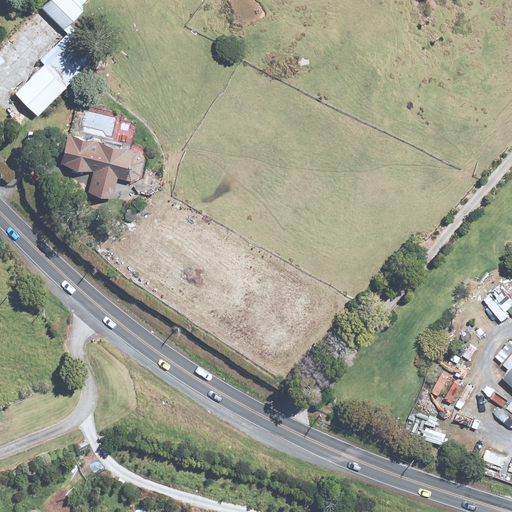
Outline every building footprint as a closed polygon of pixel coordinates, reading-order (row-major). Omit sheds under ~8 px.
[(41,0),(36,5),(59,26),(78,6),(71,0),(41,0)] [(12,91),(34,113),(77,71),(51,45),(38,58),(41,62),(12,91)] [(86,191),(110,197),(115,176),(127,179),(137,173),(140,159),(133,149),(66,132),(58,162),(91,170),(86,191)] [(149,181),(152,181),(155,179),(155,176),(154,173),(150,173),(148,175),(147,178),(149,181)] [(479,348),(471,343),(463,353),(471,359),(479,348)] [(511,356),(511,344),(510,343),(497,359),(504,365),(511,356)] [(511,364),(502,375),(511,383),(511,364)] [(450,376),(443,372),(433,390),(440,394),(450,376)] [(463,384),(456,380),(446,397),(454,402),(463,384)]
